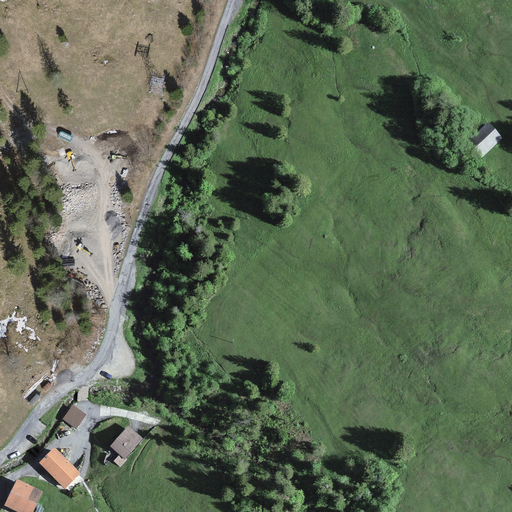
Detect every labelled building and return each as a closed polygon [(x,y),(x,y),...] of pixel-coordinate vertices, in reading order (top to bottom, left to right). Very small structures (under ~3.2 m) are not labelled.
[(502,142),(489,128),(470,144),(482,159),(502,142)] [(86,416),(73,406),(62,420),(76,430),(86,416)] [(142,442),(127,432),(115,451),(129,461),(142,442)] [(79,478),(56,451),(40,464),(63,491),(79,478)] [(38,511),(46,493),(20,483),(10,508),(20,511),(38,511)]
